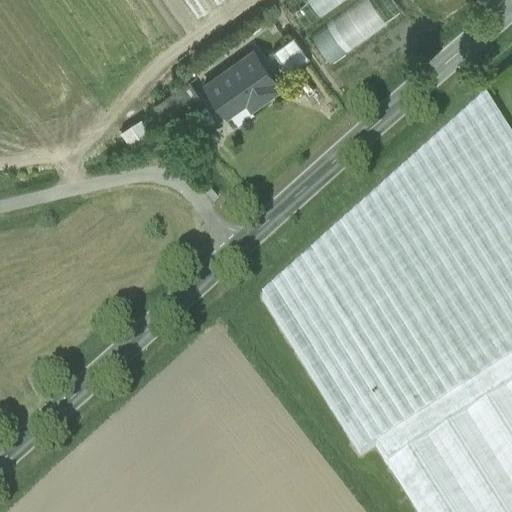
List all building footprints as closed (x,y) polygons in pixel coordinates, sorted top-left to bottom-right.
[(282,0),(278,3),(299,33),(346,0),(282,0)] [(394,0),(358,0),(303,39),(325,70),(404,13),(394,0)] [(293,36),(273,50),(288,72),(309,57),(293,36)] [(280,85),(254,48),(204,83),(225,113),(246,99),(251,106),(280,85)] [(191,80),(166,97),(179,117),(204,99),(191,80)] [(511,142),(485,100),(261,299),(360,456),(375,446),(511,359),(511,142)] [(148,120),(137,127),(148,144),(159,137),(148,120)] [(511,359),(375,446),(387,465),(511,386),(511,359)] [(511,511),(511,386),(387,465),(416,511),(511,511)]
